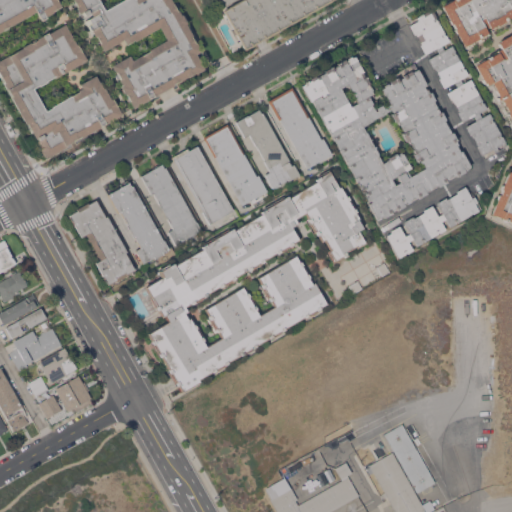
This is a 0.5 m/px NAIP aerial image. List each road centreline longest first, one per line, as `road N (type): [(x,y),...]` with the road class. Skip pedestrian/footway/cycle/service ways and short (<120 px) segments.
road 1 (residential): [(0,219),(386,0)]
road 2 (residential): [(0,472),(138,395)]
road 3 (secondary): [(100,326),(30,202)]
